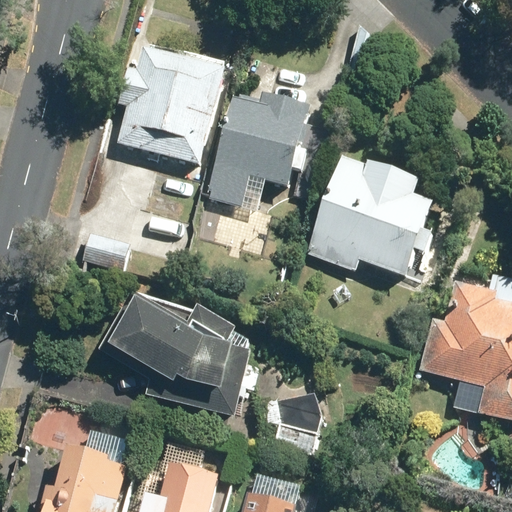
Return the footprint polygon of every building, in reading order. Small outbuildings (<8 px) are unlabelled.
[(214,164),(240,61),(158,40),(131,143),(214,164)] [(320,109),(246,89),(215,202),(251,211),(263,168),(301,178),(320,109)] [(424,170),(347,143),(308,256),(371,278),(375,267),(422,284),(446,213),(424,170)] [(461,318),(443,314),(432,366),(492,379),(485,411),(511,416),(511,304),(502,302),(506,284),(470,276),(461,318)] [(270,335),(153,288),(128,350),(192,376),(245,398),(270,335)] [(321,395),(260,406),(262,432),(281,432),(277,450),(317,458),(329,420),(321,395)] [(136,459),(78,439),(53,511),(127,511),(118,509),(136,459)] [(221,511),(234,472),(181,455),(162,511),(221,511)] [(302,511),(306,496),(258,483),(250,511),(302,511)]
